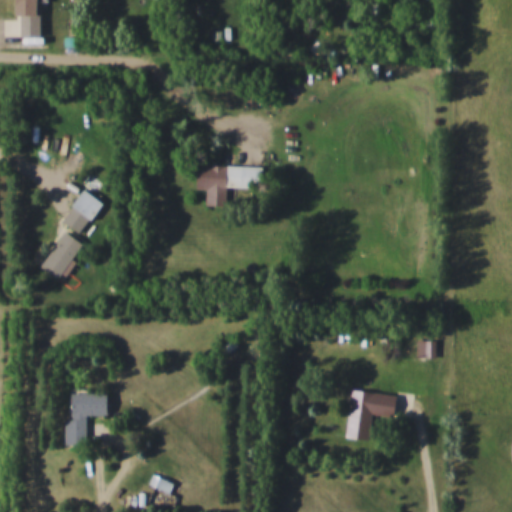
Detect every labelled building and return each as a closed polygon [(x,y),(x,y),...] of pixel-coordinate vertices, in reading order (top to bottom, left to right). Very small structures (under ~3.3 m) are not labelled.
[(35,0),(11,0),(11,20),(3,20),(3,36),(35,36),(35,0)] [(367,0),(368,14),(379,14),(378,0),(367,0)] [(398,14),(398,26),(430,26),(430,14),(398,14)] [(205,189),(204,205),(224,205),(224,187),(261,188),(261,166),(194,165),(194,189),(205,189)] [(69,206),(89,220),(101,203),(81,189),(69,206)] [(62,271),(70,277),(77,267),(69,261),(81,243),(63,231),(38,268),(56,279),(62,271)] [(433,356),(433,341),(415,341),(415,356),(433,356)] [(344,437),(366,440),(369,415),(392,418),(394,395),(350,390),(344,437)] [(84,416),(104,416),(105,395),(65,394),(65,445),(84,446),(84,416)] [(152,486),(167,494),(171,484),(156,477),(152,486)]
